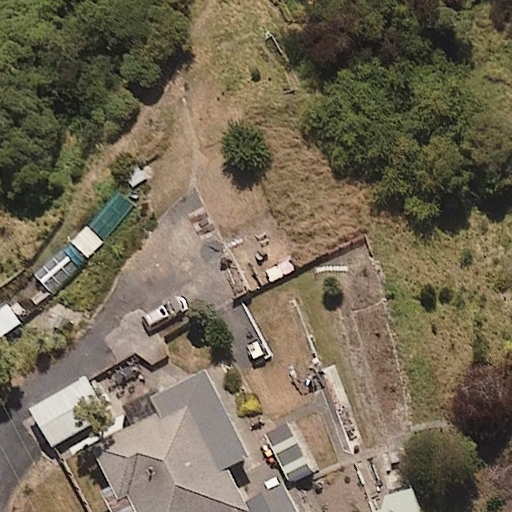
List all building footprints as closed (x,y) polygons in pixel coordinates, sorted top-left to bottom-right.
[(251,511),(244,498),(243,499),(226,464),(247,455),(206,369),(136,402),(143,416),(90,441),(111,485),(100,490),(110,511),(251,511)] [(50,444),(104,416),(84,378),(30,406),(50,444)] [(311,471),(287,421),(266,431),(290,481),(311,471)] [(297,511),(282,480),(244,498),(251,511),(297,511)] [(373,511),(420,511),(412,483),(369,495),(373,511)]
